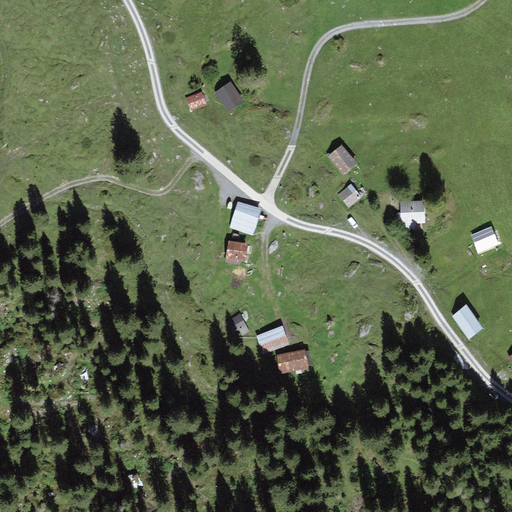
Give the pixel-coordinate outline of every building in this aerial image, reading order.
[(230,84),(214,94),(227,115),(243,105),(230,84)] [(200,93),(184,99),(188,111),(204,106),(200,93)] [(340,147),(326,159),(341,177),(356,166),(340,147)] [(350,185),(336,197),(346,210),(360,198),(350,185)] [(260,211),(237,203),(228,229),(251,237),(260,211)] [(423,203),(399,203),(398,215),(395,215),(395,228),(413,232),(414,225),(422,225),(423,203)] [(490,233),(469,240),(475,257),(496,251),(490,233)] [(247,246),(227,243),(224,259),(245,262),(247,246)] [(465,308),(450,317),(466,341),(480,332),(465,308)] [(281,328),(255,337),(261,356),(288,346),(281,328)] [(304,353),(275,358),(278,378),(307,373),(304,353)]
